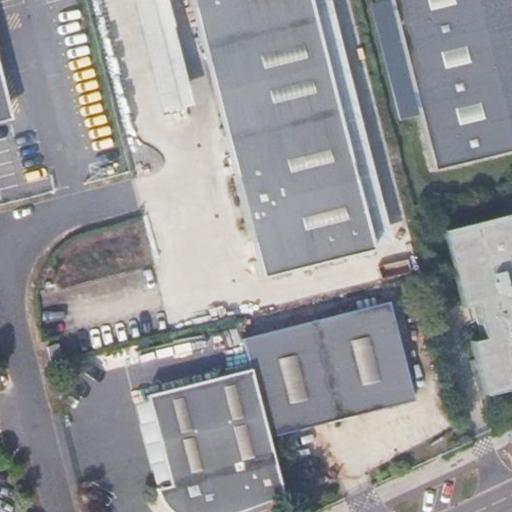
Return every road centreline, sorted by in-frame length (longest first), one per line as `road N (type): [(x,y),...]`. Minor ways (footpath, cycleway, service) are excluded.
road 1 (residential): [(0,267),(58,511)]
road 2 (residential): [(0,230),(118,198)]
